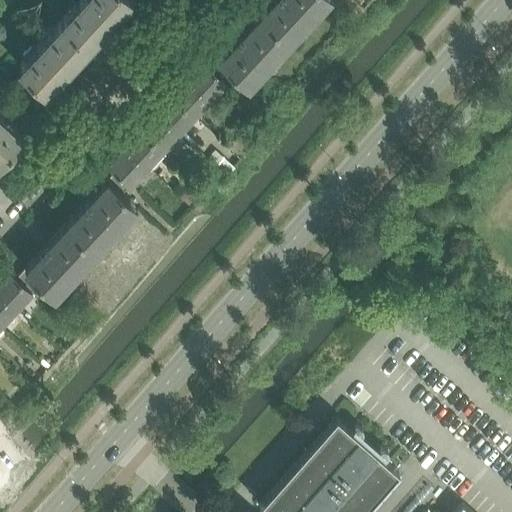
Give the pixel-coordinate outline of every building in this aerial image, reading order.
[(77,0),(62,17),(88,41),(126,0),(77,0)] [(270,0),(260,12),(271,23),(289,39),(324,0),(270,0)] [(218,57),(248,84),(289,39),(271,23),(260,12),(218,57)] [(88,41),(62,17),(20,63),(45,88),(88,41)] [(226,79),(203,59),(187,76),(210,97),(226,79)] [(171,93),(194,114),(210,97),(187,76),(171,93)] [(155,110),(178,131),(194,114),(171,93),(155,110)] [(139,128),(162,148),(178,131),(155,110),(139,128)] [(0,111),(0,155),(22,132),(0,111)] [(123,145),(146,165),(162,148),(139,128),(123,145)] [(236,153),(251,136),(245,130),(239,136),(239,135),(228,147),(236,153)] [(108,162),(115,169),(130,183),(146,165),(123,145),(108,162)] [(232,166),(228,162),(214,150),(207,158),(225,174),(226,176),(234,167),(232,166)] [(107,178),(83,203),(65,222),(95,249),(136,205),(107,178)] [(193,197),(187,191),(184,192),(179,197),(189,205),(194,200),(193,197)] [(65,222),(43,246),(24,267),(54,294),(95,249),(65,222)] [(31,290),(9,269),(0,278),(0,292),(15,307),(31,290)] [(0,323),(15,307),(0,292),(0,323)] [(472,511),(462,502),(453,511),(426,511),(425,510),(422,511),(360,511),(398,470),(384,456),(387,453),(387,452),(387,451),(388,450),(388,449),(387,448),(386,446),(385,446),(384,445),(383,445),(382,445),(381,445),(380,446),(379,447),(361,431),(362,430),(362,429),(362,428),(362,427),(362,426),(362,425),(361,424),(360,424),(359,423),(358,423),(357,423),(355,423),(355,424),(354,424),(351,428),(336,415),(259,503),(269,511),(472,511)]
